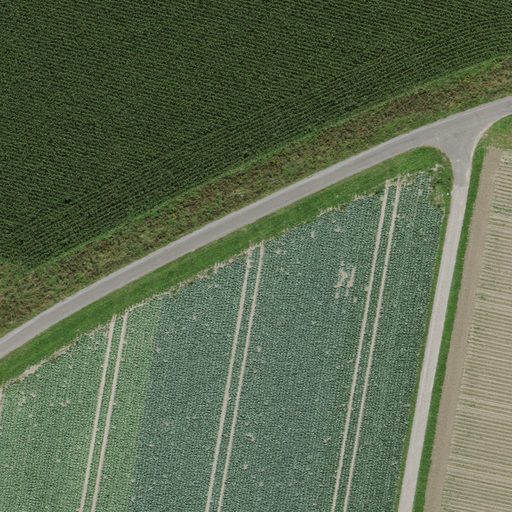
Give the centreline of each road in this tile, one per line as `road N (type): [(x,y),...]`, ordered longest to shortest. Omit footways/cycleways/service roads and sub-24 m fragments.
road 1 (unclassified): [(0,354),(51,320),(335,177),(457,126)]
road 2 (residential): [(406,511),(466,159),(457,126)]
